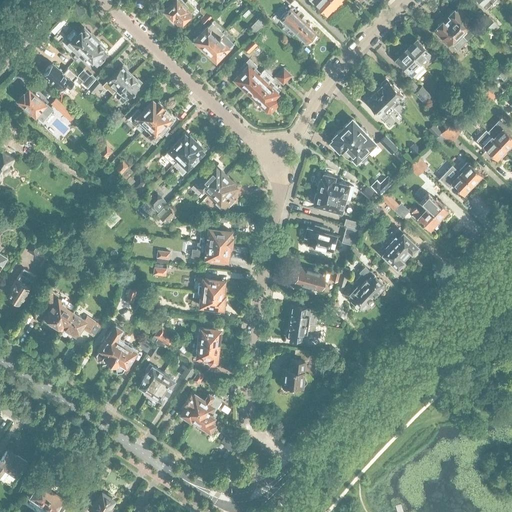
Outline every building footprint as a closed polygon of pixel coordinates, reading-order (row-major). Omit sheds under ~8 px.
[(185,2),(182,0),(174,0),(165,10),(171,16),(172,14),(181,24),(191,14),(190,13),(195,8),(187,0),(185,2)] [(310,0),(314,3),(327,15),(332,9),(334,11),(342,2),(341,0),(340,0),(310,0)] [(477,0),(486,9),(495,0),(477,0)] [(466,14),(470,10),(464,4),(460,8),(459,7),(455,10),(454,9),(449,14),(451,16),(447,19),(460,32),(467,39),(472,33),(466,27),(471,23),(466,18),(468,16),(466,14)] [(287,11),(280,18),(280,19),(283,22),(285,22),(285,23),(307,43),(316,33),(295,12),(291,8),(288,11),(287,11)] [(206,24),(215,14),(210,9),(200,19),(206,24)] [(488,25),(494,32),(499,27),(487,13),(481,18),(488,25)] [(254,32),(267,19),(262,14),(250,27),(254,32)] [(205,50),(225,29),(214,18),(194,39),(205,50)] [(467,39),(460,32),(447,19),(444,22),(442,20),(437,25),(438,26),(434,30),(448,44),(451,42),(457,48),(467,39)] [(71,40),(67,44),(78,55),(95,37),(85,27),(82,30),(81,29),(77,33),(73,30),(67,36),(71,40)] [(216,60),(227,48),(236,39),(225,29),(205,50),(216,60)] [(252,38),(255,42),(260,37),(257,33),(252,38)] [(47,36),(43,40),(48,44),(52,40),(47,36)] [(78,55),(84,60),(87,57),(96,66),(108,54),(104,49),(105,47),(95,37),(78,55)] [(257,44),(255,42),(252,38),(243,47),(249,52),(257,44)] [(434,56),(427,48),(417,38),(406,48),(424,67),(420,62),(425,56),(428,59),(429,59),(430,60),(434,56)] [(414,77),(424,67),(406,48),(396,58),(414,77)] [(444,62),(449,57),(442,50),(437,54),(444,62)] [(79,76),(77,75),(68,67),(63,73),(52,63),(43,74),(60,89),(64,84),(68,87),(74,81),(73,80),(74,79),(80,84),(81,82),(83,80),(79,76)] [(245,88),(259,74),(248,63),(234,78),(245,88)] [(113,93),(116,90),(132,73),(123,64),(103,85),(107,88),(108,87),(113,93)] [(279,72),(287,79),(292,75),(284,67),(279,72)] [(83,70),(79,76),(83,80),(81,82),(88,88),(94,81),(96,78),(91,75),(90,76),(83,70)] [(283,84),(287,79),(279,72),(275,76),(283,84)] [(132,73),(116,90),(121,96),(119,98),(119,99),(117,101),(121,104),(142,82),(132,73)] [(254,97),(268,83),(259,74),(245,88),(254,97)] [(94,81),(88,88),(94,93),(102,84),(96,78),(94,81)] [(375,88),(392,106),(399,112),(405,106),(402,104),(407,99),(386,78),(375,88)] [(411,79),(406,84),(423,102),(429,95),(420,86),(419,88),(411,79)] [(268,83),(254,97),(267,109),(271,109),(276,103),(276,99),(274,97),(278,93),(268,83)] [(492,92),(495,89),(489,83),(481,92),(490,101),(495,95),(492,92)] [(24,91),(17,99),(42,121),(53,109),(29,88),(25,93),(24,91)] [(387,111),(392,106),(375,88),(364,99),(390,126),(394,121),(395,119),(394,119),(387,111)] [(485,105),(490,101),(481,92),(476,97),(485,105)] [(138,108),(128,119),(140,131),(144,128),(165,106),(158,100),(156,103),(153,99),(141,111),(138,108)] [(70,120),(75,114),(64,104),(59,109),(70,120)] [(165,106),(144,128),(149,133),(146,136),(150,140),(154,144),(159,138),(156,135),(172,118),(168,114),(171,112),(165,106)] [(121,118),(125,114),(119,108),(115,113),(121,118)] [(376,145),(376,142),(353,119),(351,119),(342,127),(367,153),(376,145)] [(494,126),(488,132),(491,135),(507,150),(511,144),(511,143),(511,142),(511,135),(510,134),(511,132),(511,130),(500,119),(497,123),(494,126)] [(448,126),(457,135),(461,130),(452,121),(448,126)] [(428,128),(437,137),(442,132),(433,123),(428,128)] [(451,142),(457,135),(448,126),(447,126),(444,130),(441,133),(451,142)] [(358,161),(367,153),(342,127),(333,135),(333,138),(330,141),(339,150),(340,149),(344,154),(350,158),(351,157),(356,161),(358,161)] [(487,131),(478,140),(497,158),(500,155),(502,156),(507,150),(491,135),(488,132),(487,131)] [(176,161),(196,140),(190,135),(188,136),(185,133),(167,151),(164,154),(167,158),(170,156),(176,161)] [(391,152),(397,147),(385,135),(380,141),(391,152)] [(173,163),(180,169),(179,170),(183,174),(186,170),(185,169),(203,151),(200,147),(201,146),(196,140),(176,161),(173,163)] [(408,149),(417,158),(418,156),(423,152),(414,143),(408,149)] [(98,145),(94,149),(104,159),(112,150),(106,145),(102,149),(98,145)] [(0,177),(3,173),(4,174),(7,173),(10,167),(10,164),(9,164),(14,157),(1,148),(0,150),(0,177)] [(418,156),(417,158),(413,161),(423,170),(427,165),(418,156)] [(85,175),(60,158),(55,166),(80,182),(85,175)] [(114,169),(120,175),(129,166),(123,160),(114,169)] [(458,170),(474,185),(479,179),(478,178),(481,175),(468,162),(467,160),(458,170)] [(418,175),(423,170),(413,161),(408,166),(418,175)] [(474,185),(458,170),(458,171),(452,165),(444,174),(450,179),(449,180),(450,181),(463,194),(467,190),(468,191),(474,185)] [(125,180),(134,171),(130,166),(121,175),(125,180)] [(209,193),(227,174),(221,168),(220,170),(216,166),(197,186),(202,191),(205,189),(209,193)] [(334,180),(335,176),(323,172),(322,177),(321,176),(320,180),(319,179),(317,187),(318,187),(317,190),(350,199),(353,186),(340,182),(334,180)] [(227,174),(209,193),(220,204),(221,203),(226,209),(235,200),(229,193),(236,185),(232,181),(233,180),(227,174)] [(131,185),(136,190),(145,181),(140,176),(131,185)] [(371,185),(380,194),(393,181),(388,176),(380,183),(378,181),(376,181),(371,185)] [(398,191),(403,186),(397,181),(393,185),(398,191)] [(368,197),(373,190),(367,185),(362,191),(368,197)] [(350,199),(317,190),(316,193),(315,192),(313,200),(314,200),(313,203),(326,207),(327,207),(341,211),(345,198),(350,199)] [(380,195),(394,209),(399,204),(385,190),(380,195)] [(449,209),(435,197),(428,190),(418,200),(425,206),(440,220),(446,214),(445,214),(449,209)] [(158,211),(167,202),(162,198),(163,197),(158,192),(149,202),(158,211)] [(374,210),(376,212),(381,208),(372,199),(369,205),(374,210)] [(369,221),(374,210),(369,205),(364,218),(369,221)] [(435,226),(440,220),(425,206),(420,211),(415,207),(411,211),(430,229),(433,225),(435,226)] [(160,216),(166,222),(174,214),(168,208),(160,216)] [(0,233),(0,234),(10,219),(1,213),(0,214),(0,233)] [(352,244),(358,228),(346,225),(341,241),(352,244)] [(321,226),(320,230),(307,226),(303,241),(317,245),(316,248),(329,252),(330,248),(332,249),(336,234),(327,232),(328,228),(321,226)] [(231,230),(208,227),(201,227),(201,233),(205,234),(204,242),(231,246),(233,237),(231,237),(231,230)] [(387,237),(407,256),(411,252),(411,253),(418,246),(399,227),(393,234),(392,232),(387,237)] [(44,247),(47,243),(32,234),(29,238),(33,241),(28,250),(35,255),(41,246),(44,247)] [(471,239),(468,236),(463,240),(467,244),(471,239)] [(404,260),(407,256),(387,237),(382,242),(384,244),(379,249),(397,267),(404,261),(404,260)] [(192,256),(228,260),(229,246),(204,242),(198,242),(197,249),(193,249),(192,256)] [(361,254),(354,247),(350,251),(357,258),(361,254)] [(73,259),(77,252),(71,248),(66,254),(73,259)] [(168,263),(169,258),(170,251),(158,250),(155,250),(154,256),(157,257),(156,262),(168,263)] [(166,268),(163,267),(163,264),(155,263),(154,267),(154,266),(153,273),(166,275),(166,268)] [(326,273),(299,265),(295,282),(322,289),(324,279),(328,280),(330,274),(326,273)] [(104,276),(107,269),(102,266),(98,272),(104,276)] [(370,270),(365,266),(359,272),(361,273),(355,279),(374,297),(385,285),(370,270)] [(24,267),(8,293),(11,295),(10,297),(10,298),(11,300),(12,301),(13,301),(15,300),(17,299),(20,301),(29,286),(29,287),(37,275),(24,267)] [(350,269),(343,267),(338,284),(345,286),(350,269)] [(340,270),(334,269),(331,279),(337,281),(340,270)] [(225,279),(202,277),(195,276),(195,281),(199,281),(198,291),(223,294),(225,279)] [(363,309),(374,297),(355,279),(356,280),(350,286),(349,284),(342,291),(351,299),(360,306),(363,309)] [(138,286),(130,284),(126,300),(133,302),(138,286)] [(223,294),(198,291),(193,291),(193,296),(199,297),(198,305),(223,308),(225,294),(223,294)] [(70,310),(55,300),(57,297),(49,292),(43,300),(52,306),(44,317),(61,328),(73,310),(71,309),(70,310)] [(161,299),(148,298),(147,305),(160,307),(161,299)] [(300,305),(300,304),(296,303),(295,304),(291,303),(286,336),(306,339),(307,334),(315,335),(316,326),(317,318),(316,318),(317,310),(311,309),(311,306),(300,305)] [(73,310),(61,328),(62,329),(63,328),(76,336),(78,332),(79,333),(82,328),(89,332),(96,321),(87,315),(85,318),(73,310)] [(111,361),(125,340),(119,336),(124,328),(115,323),(115,324),(96,354),(97,360),(103,359),(105,356),(111,361)] [(172,332),(167,329),(161,325),(155,335),(159,338),(160,339),(164,333),(169,336),(172,332)] [(197,341),(219,344),(221,328),(199,326),(196,326),(195,332),(198,333),(197,341)] [(174,340),(169,336),(164,333),(160,339),(159,338),(156,342),(167,349),(174,340)] [(325,334),(314,337),(317,345),(328,341),(325,334)] [(156,342),(159,338),(155,335),(152,340),(145,335),(138,345),(147,352),(154,341),(156,342)] [(138,348),(125,340),(111,361),(117,365),(116,367),(117,373),(123,372),(126,367),(137,350),(138,348)] [(217,360),(219,344),(197,341),(196,349),(193,349),(192,354),(194,356),(195,356),(204,358),(204,361),(210,361),(210,362),(214,363),(217,360)] [(164,348),(160,346),(154,343),(148,353),(154,357),(155,354),(158,356),(164,348)] [(308,360),(309,350),(295,349),(294,358),(291,358),(290,369),(284,368),(283,367),(282,383),(283,383),(283,387),(284,388),(285,389),(287,389),(288,389),(290,388),(290,387),(291,383),(304,385),(307,381),(305,377),(303,377),(304,370),(305,360),(308,360)] [(188,379),(189,378),(195,369),(195,368),(185,362),(182,367),(185,369),(182,374),(188,379)] [(150,392),(164,371),(153,364),(139,385),(143,387),(143,388),(144,388),(145,390),(147,392),(149,392),(150,392)] [(199,370),(198,371),(195,369),(189,378),(192,380),(192,379),(198,383),(204,373),(199,370)] [(164,371),(150,392),(151,393),(152,395),(154,397),(156,396),(157,397),(158,397),(162,399),(175,378),(164,371)] [(206,399),(204,398),(192,390),(180,407),(183,409),(180,413),(191,419),(191,418),(193,419),(206,399)] [(206,399),(193,419),(210,430),(215,423),(211,421),(215,416),(209,413),(214,405),(209,402),(214,395),(209,391),(204,398),(206,399)] [(0,476),(4,479),(9,472),(17,477),(28,461),(8,447),(0,459),(0,476)] [(51,489),(45,485),(52,470),(44,466),(36,480),(39,482),(30,496),(40,502),(38,505),(46,510),(48,507),(55,511),(63,511),(65,509),(62,507),(67,499),(56,492),(58,489),(52,486),(51,489)] [(110,506),(115,499),(102,491),(89,510),(92,511),(107,511),(109,511),(111,509),(110,506)] [(79,511),(80,511),(81,511),(85,506),(80,502),(76,509),(77,509),(74,511),(79,511)]
